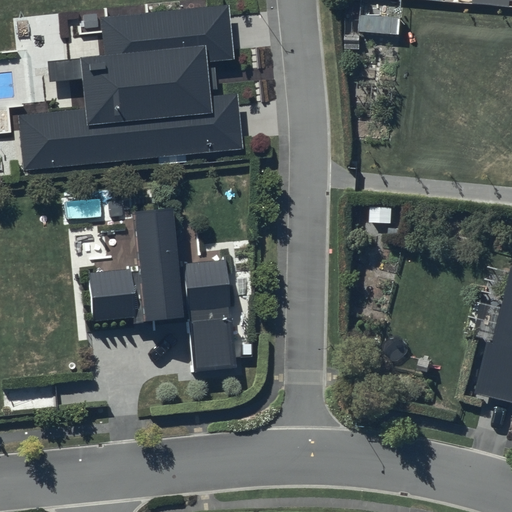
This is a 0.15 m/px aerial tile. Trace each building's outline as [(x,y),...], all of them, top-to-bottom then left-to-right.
[(226,0),(217,0),(83,13),(84,22),(78,22),(79,32),(99,30),(101,49),(76,51),(82,104),(15,110),(21,168),(241,147),(236,89),(207,92),(206,85),(214,84),(212,63),(205,64),(204,57),(232,54),(226,0)] [(509,0),(471,0),(471,7),(509,9),(509,0)] [(393,223),(393,202),(370,202),(370,218),(376,218),(376,223),(393,223)] [(168,204),(130,207),(136,269),(88,274),(93,324),(187,315),(192,371),(233,367),(223,262),(174,267),(168,204)] [(511,270),(495,341),(489,339),(476,393),(511,401),(511,270)]
